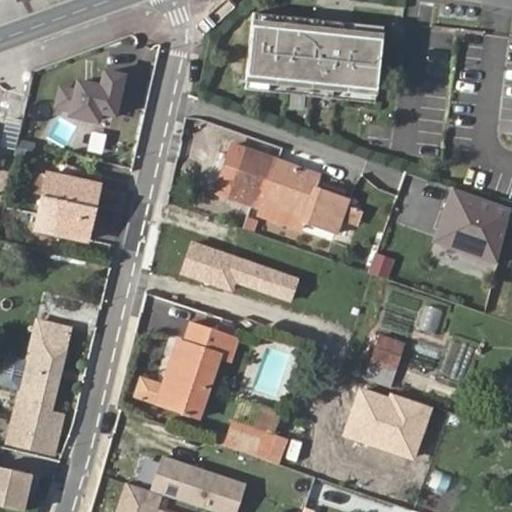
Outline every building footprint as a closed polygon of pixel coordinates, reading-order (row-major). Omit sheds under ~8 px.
[(382,27),(252,12),(244,88),(373,103),(382,27)] [(130,71),(104,66),(100,82),(78,77),(76,86),(59,83),(53,107),(70,111),(69,116),(102,123),(104,114),(120,117),(130,71)] [(333,234),(346,196),(315,184),(318,175),(247,149),(230,195),(262,207),(265,201),(278,204),(303,216),(302,223),(333,234)] [(47,175),(36,232),(86,241),(98,184),(47,175)] [(511,216),(511,205),(448,187),(432,241),(499,261),(511,216)] [(296,279),(190,242),(178,275),(233,294),(236,283),(288,302),(296,279)] [(438,334),(445,310),(425,304),(418,328),(438,334)] [(31,340),(66,347),(72,325),(37,317),(31,340)] [(234,338),(189,322),(183,343),(178,342),(165,381),(147,375),(139,395),(195,414),(216,354),(226,359),(234,338)] [(403,344),(378,336),(369,361),(394,369),(403,344)] [(13,444),(40,451),(66,347),(31,340),(25,362),(19,390),(7,443),(13,444)] [(19,390),(25,362),(6,358),(0,384),(19,390)] [(432,408),(361,383),(342,436),(414,461),(432,408)] [(231,421),(224,441),(252,450),(259,430),(231,421)] [(37,465),(40,451),(13,444),(10,458),(37,465)] [(234,511),(244,484),(163,457),(152,491),(159,494),(214,511),(234,511)] [(32,469),(0,461),(0,500),(22,506),(32,469)] [(152,491),(126,482),(116,511),(162,511),(154,509),(159,494),(152,491)]
